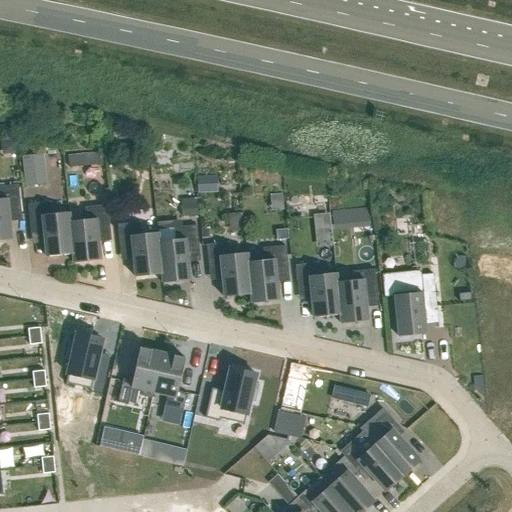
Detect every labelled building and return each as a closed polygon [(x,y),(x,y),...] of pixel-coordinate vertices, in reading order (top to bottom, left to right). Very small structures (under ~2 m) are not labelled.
[(55,172),(53,142),(37,143),(38,159),(50,158),(50,167),(40,167),(41,173),(55,172)] [(18,180),(40,179),(38,154),(17,155),(18,180)] [(79,154),(67,155),(68,168),(81,166),(79,154)] [(0,240),(12,240),(9,216),(21,215),(18,185),(0,186),(0,240)] [(51,202),(28,204),(31,234),(43,233),(46,257),(72,254),(73,254),(69,221),(70,221),(69,212),(52,214),(51,202)] [(70,221),(69,221),(73,254),(72,254),(73,263),(101,260),(98,236),(110,235),(107,205),(85,207),(86,219),(70,221)] [(347,209),(332,211),(333,229),(349,228),(347,209)] [(140,222),(117,225),(120,254),(132,253),(135,277),(161,274),(162,274),(158,241),(159,241),(158,232),(141,234),(140,222)] [(159,241),(158,241),(162,274),(161,274),(162,283),(190,280),(187,256),(199,255),(196,225),(174,228),(175,240),(159,241)] [(329,234),(315,236),(316,245),(330,244),(329,234)] [(229,242),(206,245),(209,275),(221,273),(224,297),(250,294),(251,294),(248,262),(247,253),(230,254),(229,242)] [(248,262),(251,294),(250,294),(251,303),(279,300),(276,277),(288,276),(285,246),(263,248),(264,260),(248,262)] [(318,263),(295,265),(298,295),(310,294),(313,317),(339,315),(340,314),(337,282),(336,273),(319,275),(318,263)] [(337,282),(340,314),(339,315),(340,323),(368,321),(366,297),(377,296),(374,266),(352,268),(353,280),(337,282)] [(383,274),(382,274),(384,297),(394,296),(398,337),(426,334),(424,310),(436,309),(437,309),(433,274),(418,275),(383,279),(383,274)] [(40,328),(28,329),(29,337),(41,336),(40,328)] [(69,341),(65,359),(71,360),(66,384),(90,389),(102,339),(77,333),(75,342),(69,341)] [(41,336),(29,337),(29,345),(42,344),(41,336)] [(123,379),(118,400),(137,404),(139,394),(153,397),(154,393),(153,393),(162,353),(140,347),(132,381),(123,379)] [(162,353),(153,393),(154,393),(167,396),(165,405),(183,410),(187,393),(177,391),(185,358),(162,353)] [(306,391),(311,368),(291,363),(286,386),(306,391)] [(211,388),(205,418),(219,421),(220,418),(244,424),(250,401),(255,402),(259,384),(253,383),(256,374),(230,368),(225,391),(211,388)] [(44,371),(32,372),(33,380),(45,379),(44,371)] [(106,378),(94,375),(91,389),(90,389),(90,392),(102,394),(106,378)] [(45,379),(33,380),(34,388),(46,387),(45,379)] [(334,387),(332,398),(366,406),(368,395),(334,387)] [(384,409),(371,421),(381,433),(371,441),(374,445),(402,476),(419,461),(398,437),(404,432),(384,409)] [(280,411),(275,433),(290,436),(294,414),(280,411)] [(49,414),(37,415),(37,423),(50,422),(49,414)] [(50,422),(37,423),(38,431),(50,430),(50,422)] [(103,428),(98,447),(122,452),(127,434),(103,428)] [(362,432),(340,451),(344,456),(346,459),(358,472),(364,467),(385,491),(402,476),(374,445),(371,441),(362,432)] [(143,440),(139,456),(153,459),(157,444),(143,440)] [(260,442),(254,447),(265,460),(272,455),(260,442)] [(177,448),(173,464),(183,466),(187,451),(177,448)] [(336,474),(326,483),(351,511),(361,511),(373,502),(352,478),(358,472),(346,459),(344,456),(330,468),(336,474)] [(53,457),(41,458),(42,466),(54,465),(53,457)] [(54,465),(42,466),(43,474),(55,473),(54,465)] [(314,489),(301,501),(311,511),(313,511),(318,508),(321,511),(351,511),(326,483),(325,483),(329,487),(319,495),(314,489)] [(288,485),(277,495),(287,506),(298,497),(288,485)] [(287,511),(311,511),(301,501),(298,497),(285,509),(287,511)]
